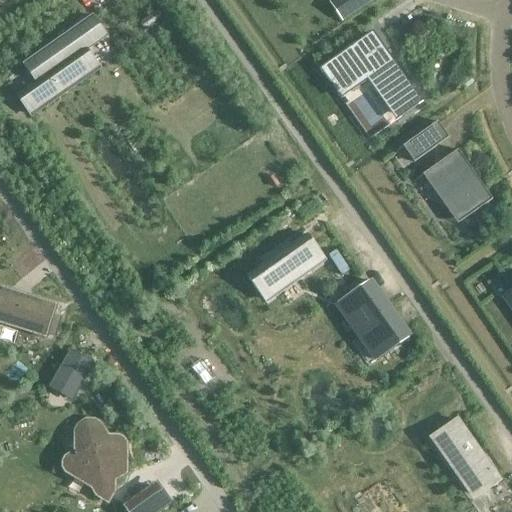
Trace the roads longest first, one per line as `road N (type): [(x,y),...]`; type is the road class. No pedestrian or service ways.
road 1 (residential): [(207,0),(511,434)]
road 2 (residential): [(0,187),(226,511)]
